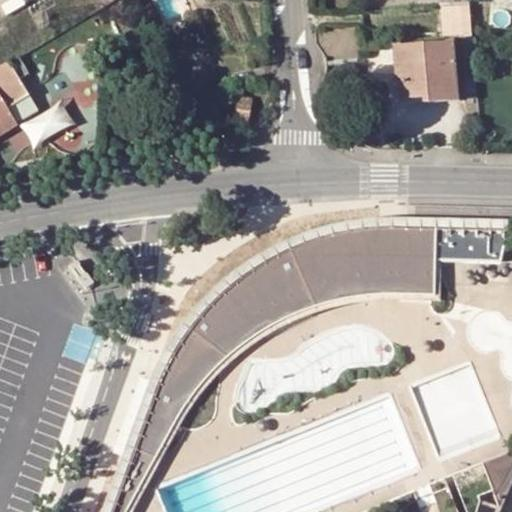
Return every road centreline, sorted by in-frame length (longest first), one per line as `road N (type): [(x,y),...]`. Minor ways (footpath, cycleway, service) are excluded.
road 1 (residential): [(65,511),(140,318),(141,293)]
road 2 (tertiary): [(511,181),(300,181)]
road 3 (residential): [(300,181),(288,29),(294,0)]
road 4 (tertiary): [(300,181),(165,195)]
